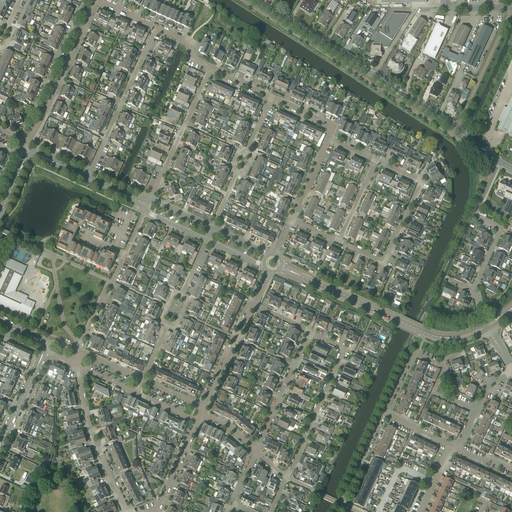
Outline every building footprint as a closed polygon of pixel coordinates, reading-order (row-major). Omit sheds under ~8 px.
[(0,5),(7,9),(9,4),(1,0),(0,2),(0,5)] [(64,12),(70,14),(71,15),(73,10),(66,7),(68,4),(60,0),(59,3),(64,6),(62,10),(64,12)] [(144,8),(149,11),(153,1),(154,0),(153,0),(145,0),(143,6),(144,7),(144,8)] [(158,15),(162,6),(163,3),(159,0),(157,3),(151,17),(153,18),(154,17),(156,14),(158,15)] [(316,4),(310,0),(304,0),(300,7),(307,12),(309,12),(311,9),(312,10),(316,4)] [(320,18),(318,21),(321,23),(320,24),(325,27),(328,23),(330,20),(331,19),(330,19),(330,18),(339,5),(337,4),(339,1),(337,0),(331,0),(332,0),(320,18)] [(34,9),(36,4),(28,1),(26,5),(34,9)] [(150,17),(151,17),(157,3),(153,1),(149,11),(151,12),(149,15),(150,17)] [(160,21),(167,8),(168,5),(163,3),(162,6),(158,15),(160,16),(159,19),(159,21),(160,21)] [(26,5),(23,10),(31,14),(34,9),(26,5)] [(165,18),(167,19),(171,10),(167,8),(160,21),(162,22),(163,22),(165,18)] [(31,14),(23,10),(21,15),(29,19),(32,20),(34,15),(31,14)] [(97,20),(102,22),(106,13),(101,10),(99,14),(96,13),(93,19),(96,21),(97,20)] [(168,25),(170,26),(176,12),(171,10),(167,19),(169,20),(168,24),(168,25)] [(370,13),(364,23),(371,28),(378,18),(377,18),(380,14),(373,10),(371,13),(370,13)] [(346,19),(346,20),(344,24),(341,22),(334,33),(343,39),(350,28),(349,27),(351,23),(352,23),(358,15),(351,11),(346,19)] [(72,15),(71,15),(70,14),(64,12),(62,16),(62,17),(69,20),(70,18),(71,19),(72,15)] [(174,22),(176,23),(181,14),(176,12),(170,26),(171,26),(172,26),(174,22)] [(110,27),(113,21),(110,19),(112,15),(106,13),(102,22),(107,25),(107,26),(110,27)] [(185,16),(181,14),(176,23),(179,24),(177,28),(177,29),(179,30),(185,16)] [(381,57),(382,53),(380,53),(381,47),(383,47),(383,48),(388,48),(409,15),(391,14),(373,43),(373,46),(371,46),(370,56),(381,57)] [(21,15),(19,20),(27,24),(29,19),(21,15)] [(57,20),(53,18),(51,17),(49,20),(52,21),(58,24),(60,21),(67,25),(69,20),(62,17),(62,16),(59,15),(57,20)] [(186,15),(185,16),(179,30),(180,31),(182,30),(183,26),(186,28),(186,27),(189,29),(194,19),(186,15)] [(114,28),(119,30),(123,20),(118,18),(116,22),(113,21),(110,27),(113,29),(114,28)] [(401,49),(410,54),(418,41),(415,39),(416,38),(418,40),(422,34),(420,33),(426,23),(419,18),(401,46),(400,46),(399,46),(399,47),(398,47),(398,48),(399,48),(399,49),(400,49),(401,49)] [(21,31),(27,33),(28,30),(25,29),(27,24),(19,20),(16,25),(21,27),(19,30),(21,31)] [(57,27),(58,24),(52,21),(49,20),(48,23),(54,26),(52,31),(55,32),(62,35),(63,36),(65,32),(64,31),(64,30),(57,27)] [(124,34),(127,35),(130,29),(127,27),(129,23),(123,20),(119,30),(124,32),(124,34)] [(423,54),(428,56),(435,59),(448,31),(441,28),(438,24),(437,26),(436,25),(423,54)] [(131,35),(136,38),(140,28),(135,26),(133,30),(130,29),(127,35),(130,36),(131,35)] [(452,44),(462,48),(470,30),(461,26),(452,44)] [(492,30),(483,26),(465,64),(474,68),(492,30)] [(141,40),(141,41),(144,43),(147,36),(144,35),(146,31),(140,28),(136,38),(141,40)] [(17,32),(14,37),(22,41),(25,36),(27,37),(28,34),(27,33),(21,31),(19,30),(18,29),(17,32)] [(62,35),(55,32),(52,31),(50,36),(61,41),(62,37),(61,37),(62,35)] [(90,33),(87,38),(97,43),(100,38),(101,38),(102,35),(96,32),(94,35),(90,33)] [(50,42),(58,46),(59,45),(59,44),(61,41),(50,36),(48,41),(50,42)] [(356,36),(351,44),(353,45),(353,47),(355,48),(356,47),(358,48),(358,47),(360,48),(364,41),(363,40),(359,38),(357,37),(356,36)] [(19,51),(21,46),(22,47),(25,42),(22,41),(14,37),(12,42),(15,44),(13,49),(19,51)] [(88,49),(94,52),(95,52),(100,44),(97,43),(87,38),(85,44),(89,46),(88,49)] [(203,46),(202,48),(200,53),(206,56),(211,46),(207,45),(209,41),(204,38),(201,45),(203,46)] [(56,51),(58,46),(50,42),(48,41),(47,41),(45,40),(43,44),(40,43),(39,46),(46,50),(48,47),(56,51)] [(158,50),(163,53),(167,43),(162,41),(160,45),(157,44),(154,50),(157,51),(158,50)] [(131,46),(124,42),(122,45),(127,47),(125,52),(128,53),(135,56),(137,52),(130,48),(131,46)] [(171,50),(173,46),(167,43),(163,53),(168,55),(168,56),(171,58),(174,51),(171,50)] [(220,62),(224,54),(220,52),(218,48),(219,46),(215,45),(211,55),(214,56),(213,59),(220,62)] [(42,60),(42,59),(49,63),(51,58),(44,54),(46,52),(39,49),(38,51),(42,53),(39,58),(42,60)] [(82,50),(80,55),(89,60),(92,55),(93,55),(94,52),(88,49),(86,52),(82,50)] [(239,58),(239,57),(240,55),(233,52),(234,51),(230,49),(226,58),(229,59),(226,65),(234,69),(239,58)] [(14,54),(6,50),(4,55),(12,59),(14,54)] [(466,51),(463,57),(460,62),(465,64),(470,53),(466,51)] [(127,55),(125,58),(133,62),(135,58),(134,58),(135,56),(128,53),(125,52),(124,54),(127,55)] [(400,70),(402,68),(402,67),(402,66),(402,65),(401,64),(400,63),(405,57),(399,53),(395,60),(393,59),(388,66),(396,71),(397,72),(398,72),(399,71),(400,71),(400,70)] [(448,53),(446,58),(455,62),(458,57),(457,57),(448,53)] [(2,60),(10,64),(12,59),(4,55),(2,60)] [(87,65),(89,60),(80,55),(77,61),(81,63),(80,66),(87,69),(88,66),(87,65)] [(125,58),(122,57),(120,62),(123,63),(123,64),(130,67),(130,65),(132,66),(133,62),(125,58)] [(42,59),(42,60),(40,65),(48,68),(50,65),(49,64),(49,63),(42,59)] [(257,79),(263,82),(267,72),(261,69),(265,60),(262,59),(257,71),(260,73),(257,79)] [(0,64),(8,68),(10,64),(2,60),(0,63),(0,64)] [(147,61),(145,67),(154,71),(157,66),(158,66),(159,63),(153,60),(152,63),(147,61)] [(252,77),(256,67),(243,61),(239,71),(252,77)] [(114,65),(113,68),(119,71),(121,68),(128,72),(130,67),(123,64),(123,63),(120,62),(118,67),(114,65)] [(413,75),(422,80),(431,65),(426,62),(421,69),(418,67),(413,75)] [(37,70),(44,73),(45,71),(46,72),(48,68),(40,65),(37,63),(35,68),(38,70),(37,70)] [(275,77),(277,73),(280,67),(276,65),(274,70),(269,67),(267,72),(263,82),(268,84),(273,75),(275,77)] [(74,67),(72,72),(82,77),(84,71),(85,72),(87,69),(80,66),(79,69),(74,67)] [(147,74),(145,77),(152,80),(154,80),(155,77),(152,76),(154,71),(145,67),(143,72),(147,74)] [(37,70),(38,70),(35,68),(33,73),(29,71),(28,72),(27,71),(26,73),(34,77),(35,74),(42,78),(44,73),(37,70)] [(115,73),(113,78),(123,82),(125,77),(118,74),(119,71),(113,68),(111,71),(115,73)] [(186,77),(196,82),(199,77),(197,76),(197,75),(198,74),(199,72),(190,68),(186,77)] [(79,82),(82,77),(72,72),(69,78),(74,80),(72,83),(79,86),(80,82),(79,82)] [(28,84),(30,85),(37,88),(40,83),(33,80),(34,77),(26,73),(24,76),(26,77),(30,79),(28,84)] [(274,87),(280,90),(284,80),(278,77),(280,74),(277,73),(275,77),(273,81),(276,82),(274,87)] [(430,94),(437,97),(441,87),(440,87),(442,83),(445,85),(448,77),(443,75),(439,82),(438,86),(434,84),(430,94)] [(186,76),(182,85),(191,89),(191,88),(191,87),(192,86),(194,87),(196,82),(186,77),(186,76)] [(140,77),(137,83),(147,87),(150,82),(151,82),(152,80),(145,77),(144,79),(140,77)] [(113,78),(111,83),(114,84),(122,88),(123,84),(122,83),(123,82),(113,78)] [(297,88),(299,85),(299,79),(296,78),(294,82),(291,89),(294,90),(291,97),(296,99),(301,89),(297,88)] [(288,88),(291,89),(294,82),(291,81),(290,83),(284,80),(280,90),(286,92),(288,88)] [(456,104),(457,103),(461,94),(463,94),(468,82),(462,80),(458,89),(457,89),(456,92),(453,91),(446,105),(454,108),(456,104)] [(209,93),(214,95),(214,94),(219,84),(214,82),(211,89),(208,88),(205,94),(208,96),(209,93)] [(145,92),(147,87),(137,83),(135,88),(139,90),(138,93),(145,96),(146,93),(145,92)] [(111,89),(118,92),(119,91),(120,91),(122,88),(114,84),(112,87),(110,86),(109,88),(111,89)] [(219,96),(221,94),(224,86),(221,84),(220,85),(219,84),(214,94),(219,96)] [(30,85),(28,90),(36,94),(38,90),(37,90),(37,88),(30,85)] [(75,90),(76,91),(78,88),(71,85),(70,88),(66,86),(63,91),(73,95),(75,90)] [(190,91),(191,89),(182,85),(178,94),(188,98),(191,93),(188,92),(189,91),(190,91)] [(228,87),(224,86),(221,94),(219,96),(224,99),(226,96),(229,89),(228,88),(228,87)] [(111,89),(109,88),(106,92),(102,91),(101,94),(107,97),(109,94),(116,97),(118,92),(111,89)] [(308,97),(311,90),(306,88),(304,91),(301,89),(296,99),(302,102),(305,95),(308,97)] [(228,105),(230,106),(233,100),(231,98),(234,91),(229,89),(226,96),(224,99),(229,101),(228,105)] [(28,90),(27,93),(23,91),(22,94),(23,94),(26,95),(33,98),(33,97),(34,97),(36,94),(28,90)] [(314,108),(318,98),(320,94),(320,93),(318,92),(317,93),(311,90),(308,97),(308,98),(311,99),(309,105),(314,108)] [(65,98),(64,102),(70,105),(72,101),(71,101),(73,95),(63,91),(61,96),(65,98)] [(20,93),(18,98),(17,97),(16,100),(27,105),(28,102),(30,103),(33,98),(26,95),(23,94),(22,94),(20,93)] [(133,93),(130,99),(140,103),(142,98),(143,98),(145,96),(138,93),(137,95),(133,93)] [(178,94),(174,102),(183,106),(184,105),(184,104),(184,103),(186,104),(189,98),(188,98),(178,94)] [(241,103),(244,96),(239,94),(236,101),(233,100),(230,106),(233,107),(234,105),(239,107),(241,103)] [(105,101),(107,98),(100,95),(99,98),(103,100),(101,105),(103,106),(110,109),(112,104),(105,101)] [(511,95),(506,108),(503,107),(498,120),(501,121),(497,129),(511,136),(511,143),(510,149),(511,149),(511,95)] [(241,103),(246,105),(250,97),(246,96),(246,97),(244,96),(241,103)] [(318,98),(314,108),(319,110),(320,109),(323,110),(325,107),(325,106),(326,105),(329,98),(323,96),(322,99),(318,98)] [(250,97),(246,105),(245,108),(250,110),(255,101),(253,100),(253,99),(250,97)] [(329,98),(326,105),(325,106),(325,107),(328,108),(326,113),(332,116),(336,106),(330,104),(332,99),(329,98)] [(137,108),(140,103),(130,99),(128,104),(132,106),(131,109),(137,112),(138,109),(137,108)] [(259,103),(255,101),(250,110),(255,113),(253,117),(257,118),(260,112),(256,110),(259,103)] [(62,105),(58,103),(55,108),(65,112),(67,107),(69,108),(70,105),(64,102),(62,105)] [(183,108),(183,106),(174,102),(171,110),(171,111),(181,115),(180,116),(181,116),(183,111),(181,110),(182,108),(183,108)] [(204,104),(202,109),(211,113),(213,109),(218,111),(219,108),(212,104),(211,107),(204,104)] [(339,113),(343,115),(345,110),(346,107),(343,106),(342,107),(337,104),(336,106),(332,116),(337,118),(339,113)] [(110,109),(103,106),(101,111),(109,115),(111,111),(110,111),(110,109)] [(57,115),(56,119),(62,122),(64,118),(63,118),(65,112),(55,108),(53,113),(57,115)] [(198,114),(209,119),(211,113),(202,109),(201,110),(200,110),(198,114)] [(106,118),(107,119),(109,115),(101,111),(98,110),(96,115),(105,120),(106,118)] [(181,115),(171,111),(171,110),(170,110),(166,119),(162,117),(161,120),(171,125),(172,122),(175,123),(176,121),(175,121),(176,119),(178,120),(180,116),(181,115)] [(18,113),(19,114),(13,116),(17,126),(22,124),(21,119),(24,118),(22,111),(18,113)] [(273,120),(278,122),(279,120),(282,113),(277,111),(274,117),(272,116),(269,123),(272,124),(273,120)] [(10,123),(12,128),(17,126),(13,116),(12,113),(7,115),(8,117),(4,118),(7,124),(10,123)] [(123,114),(121,119),(130,123),(133,118),(134,119),(135,116),(129,113),(127,116),(123,114)] [(279,120),(285,122),(288,115),(284,113),(284,114),(282,113),(279,120)] [(198,118),(197,119),(206,124),(209,119),(198,114),(196,117),(198,118)] [(106,122),(105,121),(105,120),(96,115),(95,117),(98,119),(96,122),(104,125),(106,122)] [(291,117),(291,116),(288,115),(285,122),(283,125),(289,127),(293,118),(291,117)] [(238,126),(241,127),(248,130),(250,125),(243,122),(245,119),(237,116),(235,120),(240,122),(238,126)] [(339,131),(344,134),(348,125),(345,123),(347,120),(342,117),(338,125),(341,127),(339,131)] [(295,127),(297,120),(293,118),(289,127),(293,129),(291,133),(294,134),(297,128),(295,127)] [(121,129),(128,132),(131,134),(132,131),(128,129),(130,123),(121,119),(118,124),(123,126),(121,129)] [(204,128),(206,124),(197,119),(195,124),(202,127),(200,130),(207,134),(209,130),(204,128)] [(94,127),(91,125),(91,126),(101,130),(101,128),(103,129),(104,125),(96,122),(94,127)] [(303,122),(302,125),(300,129),(297,128),(294,134),(297,136),(299,132),(304,134),(308,125),(308,124),(303,122)] [(355,133),(356,131),(358,127),(359,125),(353,122),(352,126),(348,125),(344,134),(350,136),(352,132),(355,133)] [(159,135),(169,140),(169,139),(172,135),(169,134),(170,133),(171,132),(172,131),(170,130),(172,127),(164,124),(159,135),(159,136),(159,135)] [(91,131),(99,135),(101,130),(91,126),(90,125),(88,130),(85,128),(84,131),(90,134),(91,131)] [(309,126),(308,125),(304,134),(309,136),(313,126),(310,125),(309,126)] [(316,129),(317,128),(313,126),(309,136),(314,139),(315,136),(318,130),(316,129)] [(241,127),(239,132),(247,136),(248,132),(247,132),(248,130),(241,127)] [(355,141),(361,143),(365,135),(367,129),(366,129),(365,128),(363,127),(362,127),(361,128),(358,127),(356,131),(355,133),(358,135),(355,141)] [(41,137),(45,138),(44,140),(49,142),(48,142),(49,143),(54,132),(45,128),(42,134),(41,137)] [(116,130),(113,135),(123,139),(125,134),(126,135),(128,132),(121,129),(120,132),(116,130)] [(265,135),(271,138),(274,139),(276,134),(267,130),(265,135)] [(314,139),(319,141),(316,146),(319,148),(323,140),(320,139),(323,132),(318,130),(315,136),(314,139)] [(201,138),(203,135),(203,134),(197,131),(195,135),(191,133),(188,138),(198,143),(200,137),(201,138)] [(54,132),(49,143),(54,145),(55,143),(58,145),(62,136),(63,133),(62,136),(54,132)] [(239,132),(236,137),(243,141),(244,139),(245,140),(247,136),(239,132)] [(372,141),(375,135),(370,132),(368,136),(365,135),(361,143),(366,146),(368,142),(371,143),(372,141)] [(63,133),(62,136),(58,145),(61,146),(61,148),(66,150),(71,139),(70,139),(70,140),(63,136),(64,133),(63,133)] [(374,150),(378,152),(382,142),(379,141),(381,136),(375,134),(375,135),(372,141),(375,142),(372,149),(374,149),(374,150)] [(115,142),(114,145),(120,148),(122,145),(121,145),(123,139),(113,135),(111,140),(115,142)] [(170,140),(169,139),(169,140),(159,135),(159,136),(155,144),(164,148),(165,146),(165,145),(165,144),(167,145),(170,140)] [(263,136),(262,140),(269,143),(271,138),(265,135),(264,137),(263,136)] [(243,141),(236,137),(234,136),(231,141),(228,139),(226,142),(233,145),(234,142),(242,146),(244,141),(243,141)] [(189,148),(191,149),(195,151),(196,148),(195,148),(198,143),(188,138),(186,144),(190,145),(189,148)] [(80,140),(79,143),(71,139),(66,150),(66,151),(66,150),(71,152),(72,151),(75,152),(79,143),(81,140),(80,140)] [(75,152),(79,154),(78,155),(82,157),(82,158),(83,158),(88,147),(80,144),(81,141),(81,140),(79,143),(75,152)] [(260,146),(269,150),(271,145),(269,143),(262,140),(260,144),(261,144),(260,146)] [(387,148),(390,149),(393,142),(388,140),(386,144),(382,142),(378,152),(382,154),(382,153),(384,154),(387,148)] [(391,158),(395,160),(399,150),(396,148),(398,144),(393,142),(390,149),(392,150),(389,156),(391,157),(391,158)] [(227,150),(228,149),(229,146),(223,143),(221,147),(222,147),(220,153),(229,157),(232,152),(227,150)] [(162,151),(163,150),(164,149),(164,148),(155,144),(152,152),(151,152),(161,157),(162,157),(164,152),(162,151)] [(305,154),(311,156),(313,152),(308,149),(309,148),(302,145),(299,151),(302,152),(302,153),(305,154)] [(407,157),(410,150),(412,146),(408,145),(407,145),(406,148),(405,148),(403,152),(399,150),(395,160),(399,162),(399,161),(401,162),(404,156),(407,157)] [(272,151),(269,150),(260,146),(258,151),(267,155),(268,152),(270,153),(271,152),(272,151)] [(88,148),(88,147),(83,158),(88,161),(88,159),(92,161),(96,152),(88,148)] [(190,152),(183,149),(182,149),(180,153),(188,157),(190,159),(193,154),(197,156),(198,153),(195,151),(191,149),(190,152)] [(334,159),(337,160),(341,152),(335,150),(333,155),(330,153),(327,160),(332,162),(334,159)] [(408,166),(412,168),(417,158),(413,156),(415,152),(410,150),(407,157),(410,158),(407,164),(409,165),(408,166)] [(299,157),(302,159),(309,162),(311,158),(310,158),(311,156),(305,154),(302,153),(302,152),(299,151),(298,153),(300,154),(299,157)] [(156,162),(157,161),(159,162),(161,157),(151,152),(147,161),(153,163),(156,165),(157,163),(156,162)] [(339,166),(344,168),(347,161),(344,160),(346,155),(341,152),(337,160),(335,164),(337,164),(337,165),(337,166),(338,166),(339,166)] [(179,155),(177,159),(185,162),(188,157),(180,153),(180,154),(181,154),(180,156),(179,155)] [(216,157),(215,160),(224,165),(224,164),(221,163),(223,161),(227,162),(229,157),(220,153),(217,158),(216,157)] [(424,165),(425,163),(427,158),(424,157),(418,154),(417,158),(412,168),(416,170),(416,169),(418,170),(421,163),(424,165)] [(114,160),(106,156),(101,165),(105,167),(104,168),(109,170),(114,159),(114,160)] [(300,164),(306,167),(307,165),(308,166),(309,162),(302,159),(299,157),(297,160),(298,161),(297,163),(300,164)] [(257,163),(263,166),(266,167),(268,162),(259,158),(257,163)] [(345,169),(347,170),(348,170),(352,172),(353,171),(358,160),(352,158),(350,163),(347,161),(344,168),(345,169)] [(110,171),(110,170),(115,172),(115,171),(119,172),(123,163),(114,159),(109,170),(110,171)] [(185,162),(177,159),(176,162),(177,163),(176,164),(183,167),(185,162)] [(213,163),(220,166),(218,171),(227,175),(229,171),(223,167),(224,165),(215,160),(213,163)] [(358,160),(353,171),(358,173),(361,174),(363,169),(361,167),(363,162),(358,160)] [(428,176),(429,177),(438,171),(433,162),(426,166),(428,169),(425,171),(426,172),(425,173),(427,176),(428,176)] [(261,171),(263,166),(257,163),(256,164),(255,164),(254,167),(261,171)] [(291,166),(290,169),(296,172),(298,169),(304,172),(306,167),(300,164),(297,163),(295,168),(291,166)] [(174,169),(181,172),(180,175),(186,178),(187,175),(184,173),(186,169),(183,167),(176,164),(174,169)] [(253,171),(252,173),(261,177),(264,172),(261,171),(254,167),(252,171),(253,171)] [(137,183),(142,173),(142,172),(133,168),(129,177),(131,178),(132,178),(133,178),(132,180),(136,182),(137,183)] [(296,172),(290,169),(288,171),(288,172),(289,173),(289,174),(288,177),(290,178),(293,179),(299,182),(301,177),(295,174),(296,172)] [(318,182),(331,188),(333,184),(328,181),(330,176),(332,173),(326,170),(325,173),(323,173),(321,178),(320,178),(318,182)] [(215,176),(218,177),(226,181),(228,177),(227,177),(227,175),(218,171),(215,176)] [(435,181),(436,184),(436,185),(434,184),(433,188),(434,188),(442,192),(445,193),(446,192),(443,191),(443,189),(440,187),(441,185),(440,182),(444,179),(442,175),(441,175),(438,171),(429,177),(429,179),(430,181),(432,182),(432,183),(435,181)] [(379,180),(384,183),(388,174),(383,172),(380,177),(378,175),(375,181),(378,182),(379,180)] [(146,185),(150,177),(142,173),(137,183),(136,182),(136,183),(142,185),(143,183),(144,184),(144,185),(146,185)] [(263,178),(261,177),(252,173),(250,178),(256,181),(255,183),(261,187),(263,187),(265,185),(263,183),(263,182),(263,181),(262,181),(263,178)] [(392,188),(394,183),(391,181),(393,176),(388,174),(384,183),(383,184),(388,187),(392,188)] [(226,181),(218,177),(215,176),(213,181),(222,186),(223,184),(224,185),(226,181)] [(293,179),(290,178),(288,183),(298,188),(299,184),(298,184),(299,182),(293,179)] [(398,189),(401,190),(405,182),(400,179),(397,184),(394,183),(392,188),(396,190),(398,189)] [(166,188),(168,193),(178,189),(176,184),(178,184),(176,180),(169,183),(171,186),(166,188)] [(220,190),(222,186),(213,181),(211,180),(209,185),(204,183),(203,186),(212,190),(213,187),(220,190)] [(497,181),(494,187),(495,187),(495,189),(503,193),(502,196),(510,200),(511,195),(508,193),(511,186),(499,180),(498,181),(497,181)] [(252,186),(244,182),(243,181),(240,186),(242,186),(248,189),(250,191),(252,186)] [(339,187),(337,191),(352,198),(354,194),(354,193),(356,188),(355,187),(356,184),(351,181),(349,185),(349,184),(346,190),(339,187)] [(315,195),(320,198),(323,199),(327,190),(329,192),(331,188),(318,182),(317,186),(315,192),(316,192),(315,195)] [(401,190),(400,193),(408,197),(411,190),(408,189),(410,184),(405,182),(401,190)] [(288,183),(285,188),(294,192),(295,191),(296,191),(298,188),(288,183)] [(248,196),(250,191),(248,189),(242,186),(241,188),(240,188),(238,191),(248,196)] [(276,193),(278,194),(284,197),(286,194),(292,197),(294,192),(285,188),(283,193),(278,190),(276,193)] [(433,188),(431,190),(428,188),(426,192),(426,191),(424,194),(434,199),(438,201),(442,192),(434,188),(433,188)] [(183,198),(182,194),(181,194),(180,194),(178,189),(168,193),(170,199),(175,197),(176,200),(183,198)] [(194,208),(197,201),(198,198),(194,196),(195,192),(192,191),(189,197),(192,199),(189,206),(194,208)] [(236,195),(237,195),(237,197),(246,201),(248,196),(238,191),(236,195)] [(340,204),(339,207),(345,209),(346,206),(347,207),(350,201),(351,202),(352,198),(337,191),(335,195),(343,198),(340,204)] [(365,198),(363,202),(375,208),(377,204),(372,202),(375,196),(376,193),(371,191),(369,194),(368,193),(365,199),(365,198)] [(283,200),(284,197),(278,194),(277,197),(281,199),(278,204),(281,205),(287,207),(289,203),(283,200)] [(426,206),(428,206),(434,209),(437,204),(433,202),(434,199),(424,194),(423,197),(424,198),(422,201),(428,203),(426,206)] [(309,203),(307,207),(322,214),(324,210),(316,206),(319,201),(320,198),(315,195),(313,198),(312,198),(309,203)] [(248,202),(246,201),(237,197),(235,202),(236,203),(236,204),(245,208),(248,202)] [(503,208),(507,211),(511,203),(506,200),(503,208)] [(195,210),(199,212),(202,204),(197,201),(194,208),(195,209),(195,210)] [(208,203),(207,206),(204,213),(209,215),(212,208),(215,209),(218,203),(215,201),(213,205),(208,203)] [(373,212),(375,208),(363,202),(361,206),(362,207),(359,212),(360,213),(359,216),(365,218),(366,215),(369,216),(371,211),(373,212)] [(384,207),(382,211),(397,218),(399,214),(398,214),(401,208),(400,208),(401,205),(395,202),(394,205),(391,211),(384,207)] [(204,213),(207,206),(202,204),(199,212),(202,213),(203,212),(204,213)] [(281,205),(278,210),(286,213),(288,210),(286,209),(287,207),(281,205)] [(433,212),(434,209),(428,206),(426,206),(425,205),(423,208),(420,206),(417,212),(426,216),(427,213),(429,214),(431,211),(433,212)] [(234,219),(235,217),(236,214),(231,212),(232,210),(232,209),(232,208),(230,207),(226,215),(229,217),(226,223),(231,225),(234,219)] [(321,217),(322,214),(307,207),(305,211),(306,211),(303,217),(304,217),(303,220),(311,224),(312,221),(310,220),(313,214),(320,218),(321,217)] [(328,212),(326,216),(341,223),(343,219),(342,218),(345,213),(343,212),(345,209),(339,207),(338,210),(337,210),(335,215),(328,212)] [(76,208),(57,248),(108,272),(116,255),(116,254),(108,250),(105,255),(104,255),(105,252),(100,250),(97,256),(70,243),(78,227),(84,230),(87,224),(97,229),(93,237),(102,241),(110,224),(111,224),(113,219),(105,215),(102,220),(76,208)] [(385,224),(384,227),(390,230),(391,227),(392,227),(395,222),(397,218),(382,211),(380,215),(388,219),(385,224)] [(415,218),(418,219),(417,222),(426,226),(426,227),(428,223),(426,222),(427,219),(425,218),(426,216),(417,212),(415,218)] [(249,225),(252,227),(255,219),(257,215),(254,214),(252,218),(250,223),(245,221),(245,222),(244,223),(244,224),(241,230),(246,232),(249,225)] [(282,218),(276,215),(274,214),(271,219),(280,223),(282,218)] [(324,220),(331,223),(329,229),(327,232),(333,234),(335,231),(336,232),(338,226),(339,227),(341,223),(326,216),(324,218),(324,220)] [(353,223),(351,228),(364,233),(366,229),(361,227),(363,221),(365,218),(359,216),(358,219),(356,218),(354,224),(353,223)] [(236,229),(239,221),(240,219),(239,219),(239,218),(238,218),(238,217),(237,218),(236,218),(235,217),(234,219),(231,225),(232,226),(232,227),(236,229)] [(240,219),(239,221),(236,229),(239,230),(240,229),(241,230),(244,224),(244,223),(245,222),(240,219)] [(255,219),(252,227),(254,228),(251,235),(256,237),(259,231),(260,228),(261,228),(262,226),(257,223),(258,221),(255,219)] [(145,229),(154,233),(156,227),(158,228),(160,225),(153,222),(152,224),(151,225),(148,223),(147,226),(146,226),(145,228),(145,229)] [(424,232),(427,231),(430,232),(432,229),(426,227),(426,226),(425,229),(412,223),(411,225),(410,225),(409,228),(410,228),(409,229),(418,233),(422,235),(424,232)] [(372,232),(371,236),(386,243),(387,239),(389,233),(388,233),(390,230),(384,227),(382,230),(380,236),(372,232)] [(491,237),(488,236),(485,235),(487,232),(477,227),(475,230),(481,233),(479,239),(488,243),(491,237)] [(261,240),(264,233),(266,230),(261,228),(260,228),(259,231),(256,237),(258,238),(257,239),(261,240)] [(362,237),(364,233),(351,228),(349,231),(350,232),(347,237),(349,238),(347,241),(353,243),(355,240),(357,235),(362,237)] [(151,239),(154,233),(145,229),(145,230),(144,230),(143,232),(143,233),(142,235),(151,239)] [(420,241),(418,240),(419,238),(420,238),(421,238),(422,235),(418,233),(409,229),(409,230),(408,229),(407,233),(407,235),(413,238),(412,241),(419,244),(421,245),(422,242),(420,241)] [(280,232),(277,231),(276,235),(271,233),(270,235),(267,242),(272,244),(274,238),(277,239),(280,232)] [(270,235),(271,233),(269,232),(268,234),(264,233),(261,240),(265,242),(265,241),(267,242),(270,235)] [(297,233),(296,237),(295,238),(292,236),(289,243),(294,245),(296,242),(299,244),(303,235),(297,233)] [(166,244),(171,246),(175,237),(174,236),(174,235),(172,234),(171,235),(169,234),(167,240),(164,239),(161,246),(164,247),(166,244)] [(301,248),(305,250),(308,244),(306,243),(308,237),(303,235),(299,244),(302,245),(301,248)] [(511,244),(511,239),(504,235),(501,242),(511,246),(511,244)] [(374,249),(372,252),(378,255),(379,252),(381,252),(383,247),(384,247),(386,243),(371,236),(369,240),(376,244),(374,249)] [(174,252),(177,253),(180,247),(178,245),(180,239),(179,239),(179,238),(177,237),(176,237),(175,237),(171,246),(176,248),(174,252)] [(141,239),(138,245),(146,248),(149,242),(141,239)] [(469,245),(471,246),(478,249),(479,249),(480,246),(485,249),(488,243),(479,239),(476,244),(470,242),(469,245)] [(312,250),(315,251),(319,243),(317,242),(317,241),(316,240),(315,241),(314,240),(311,245),(308,244),(305,250),(310,252),(312,250)] [(418,247),(419,244),(412,241),(411,244),(404,240),(401,246),(411,251),(412,247),(416,249),(417,246),(418,247)] [(182,251),(187,253),(191,244),(190,244),(190,243),(188,242),(187,242),(186,242),(183,248),(180,247),(177,253),(180,255),(182,251)] [(508,253),(511,246),(501,242),(498,248),(508,253)] [(317,256),(319,257),(318,259),(320,260),(325,251),(322,250),(324,245),(323,244),(321,243),(320,243),(319,243),(315,251),(314,254),(313,255),(316,256),(317,256)] [(192,245),(191,244),(187,253),(192,256),(189,264),(192,265),(197,254),(194,253),(197,247),(196,246),(195,245),(193,244),(192,245)] [(135,250),(136,250),(143,254),(146,248),(138,245),(135,250)] [(404,258),(406,259),(411,261),(413,259),(412,258),(413,256),(409,254),(411,251),(401,246),(399,252),(405,255),(404,258)] [(478,249),(471,246),(469,251),(473,253),(471,256),(480,260),(483,254),(477,251),(478,249)] [(326,256),(331,259),(335,250),(330,248),(327,253),(325,251),(320,260),(323,262),(326,256)] [(143,254),(136,250),(135,250),(133,255),(141,259),(143,254)] [(330,262),(334,264),(332,268),(336,270),(341,259),(338,257),(340,252),(335,250),(331,259),(330,262)] [(506,257),(496,253),(493,259),(503,264),(506,265),(508,259),(506,258),(506,257)] [(208,263),(213,265),(217,256),(216,256),(216,255),(214,254),(213,254),(212,254),(209,260),(206,259),(203,265),(206,267),(208,263)] [(133,255),(131,261),(138,264),(141,259),(133,255)] [(345,267),(344,269),(349,272),(352,265),(349,264),(352,258),(346,255),(341,265),(345,267)] [(220,265),(223,259),(222,258),(221,257),(219,256),(218,257),(217,256),(213,265),(218,268),(217,271),(220,273),(223,266),(220,265)] [(471,263),(477,266),(480,260),(471,256),(470,259),(464,256),(461,262),(462,262),(469,265),(470,266),(471,263)] [(2,268),(0,272),(0,305),(17,313),(18,311),(29,316),(31,311),(32,309),(32,308),(33,308),(35,303),(27,299),(28,297),(17,292),(17,293),(15,292),(23,274),(24,275),(27,267),(7,257),(3,265),(4,265),(3,268),(2,268)] [(407,265),(409,267),(412,262),(411,261),(406,259),(405,262),(400,259),(396,267),(404,271),(407,265)] [(493,259),(490,265),(500,270),(503,264),(493,259)] [(128,266),(136,270),(138,271),(138,270),(141,266),(138,264),(131,261),(128,266)] [(224,271),(229,273),(234,264),(233,263),(232,262),(231,261),(229,262),(228,261),(226,267),(223,266),(220,273),(223,274),(224,271)] [(358,261),(355,267),(352,265),(349,272),(354,274),(355,271),(359,273),(364,263),(358,261)] [(464,270),(463,273),(471,277),(474,271),(468,268),(469,265),(462,262),(460,265),(461,266),(460,268),(464,270)] [(234,264),(229,273),(235,275),(233,279),(236,280),(239,274),(236,272),(239,266),(238,266),(238,265),(236,264),(234,264)] [(175,265),(173,270),(184,275),(185,273),(182,272),(183,269),(175,265)] [(368,277),(367,280),(367,281),(368,282),(366,286),(370,288),(375,276),(372,274),(375,268),(369,266),(364,276),(368,277)] [(168,274),(170,275),(179,279),(180,277),(183,278),(184,275),(173,270),(170,269),(168,274)] [(241,278),(246,280),(250,271),(249,271),(249,270),(247,269),(246,269),(245,269),(242,275),(239,274),(236,280),(239,282),(241,278)] [(125,274),(123,276),(132,280),(135,274),(126,270),(126,271),(125,271),(124,273),(125,274)] [(493,273),(488,270),(485,276),(494,280),(495,277),(500,279),(502,274),(501,273),(494,270),(493,273)] [(251,272),(250,271),(246,280),(251,283),(249,286),(253,288),(256,281),(253,280),(255,274),(254,273),(254,272),(252,271),(251,272)] [(378,277),(375,276),(370,288),(373,289),(375,285),(377,286),(378,282),(382,284),(387,274),(381,271),(378,277)] [(454,276),(453,279),(461,283),(462,280),(469,283),(471,277),(463,273),(461,276),(457,275),(456,277),(454,276)] [(168,280),(171,281),(179,285),(180,283),(178,281),(179,279),(170,275),(168,280)] [(132,280),(123,276),(123,277),(122,277),(122,278),(122,280),(121,282),(130,286),(132,280)] [(210,281),(208,280),(199,276),(198,279),(196,278),(194,280),(205,285),(207,286),(210,281)] [(494,280),(485,276),(482,282),(489,285),(486,290),(493,293),(496,288),(493,287),(494,285),(492,284),(494,280)] [(402,279),(398,277),(397,279),(395,278),(393,284),(399,287),(401,281),(402,279)] [(178,288),(179,285),(171,281),(168,280),(166,285),(167,286),(174,289),(175,286),(178,288)] [(203,290),(205,285),(194,280),(193,283),(196,284),(195,286),(203,290)] [(401,281),(399,287),(406,290),(408,286),(406,285),(407,283),(401,281)] [(167,286),(166,285),(158,282),(157,285),(158,286),(156,290),(167,295),(169,290),(165,289),(167,286)] [(395,294),(396,292),(399,287),(393,284),(390,290),(391,290),(391,292),(395,294)] [(191,288),(190,290),(201,295),(203,290),(195,286),(194,289),(191,288)] [(446,286),(442,293),(452,297),(456,289),(450,287),(450,288),(446,286)] [(406,290),(399,287),(396,292),(398,293),(397,295),(400,296),(401,295),(402,295),(402,294),(404,294),(406,290)] [(115,294),(115,295),(124,299),(127,300),(129,295),(129,294),(127,293),(118,289),(117,291),(116,291),(115,293),(115,294)] [(154,296),(153,299),(161,303),(162,300),(164,301),(167,295),(156,290),(153,296),(154,296)] [(189,293),(191,294),(190,296),(196,299),(199,300),(201,295),(190,290),(189,293)] [(268,304),(273,307),(277,298),(278,295),(274,294),(274,293),(271,291),(267,300),(269,301),(268,304)] [(463,305),(467,307),(470,300),(466,298),(467,295),(461,292),(456,302),(463,305)] [(234,296),(232,301),(240,305),(244,297),(238,294),(237,297),(234,296)] [(121,304),(124,299),(115,295),(114,295),(113,297),(113,298),(112,300),(121,304)] [(282,307),(285,301),(286,299),(278,295),(277,298),(273,307),(278,309),(280,306),(282,307)] [(193,301),(190,306),(199,310),(201,305),(202,306),(204,303),(199,300),(196,299),(195,302),(193,301)] [(289,314),(292,306),(294,303),(286,299),(285,301),(282,307),(285,308),(283,312),(289,314)] [(232,301),(230,306),(238,310),(240,305),(232,301)] [(151,305),(149,310),(158,314),(160,309),(158,308),(160,305),(152,302),(150,305),(151,305)] [(294,303),(292,306),(289,314),(294,316),(295,313),(298,314),(301,308),(298,307),(299,305),(294,303)] [(110,305),(108,311),(118,316),(119,316),(121,311),(125,312),(126,310),(121,307),(120,310),(110,305)] [(301,308),(298,314),(301,315),(299,319),(304,321),(308,313),(309,311),(310,309),(302,305),(301,308)] [(190,312),(189,315),(196,319),(198,316),(199,317),(202,312),(199,310),(190,306),(188,311),(190,312)] [(236,315),(238,310),(230,306),(227,311),(236,315)] [(310,309),(308,313),(304,321),(310,324),(311,320),(314,321),(318,313),(310,309)] [(156,319),(158,314),(149,310),(147,315),(146,315),(144,318),(148,320),(151,321),(152,318),(156,319)] [(116,321),(118,316),(108,311),(105,316),(116,321)] [(227,311),(225,316),(234,320),(236,315),(227,311)] [(268,324),(272,317),(263,313),(262,315),(259,314),(256,319),(265,323),(268,324)] [(220,319),(221,320),(231,324),(234,320),(225,316),(220,314),(219,316),(221,317),(220,319)] [(315,326),(320,328),(324,320),(325,317),(319,314),(317,317),(319,317),(315,326)] [(105,316),(103,322),(110,325),(112,322),(115,323),(116,321),(105,316)] [(184,320),(182,325),(190,329),(193,324),(194,325),(195,322),(189,319),(187,322),(184,320)] [(262,328),(265,323),(256,319),(254,324),(258,326),(256,328),(262,331),(263,328),(262,328)] [(151,321),(148,320),(147,322),(149,322),(147,325),(158,331),(159,328),(157,327),(158,324),(151,321)] [(228,333),(231,324),(221,320),(218,326),(220,327),(220,326),(223,327),(222,330),(228,333)] [(329,322),(324,320),(320,328),(325,330),(327,327),(329,328),(332,322),(329,321),(329,322)] [(335,335),(339,327),(341,323),(333,320),(332,322),(329,328),(332,329),(330,333),(335,335)] [(113,327),(110,325),(103,322),(100,327),(111,332),(113,327)] [(344,335),(347,329),(348,327),(341,323),(339,327),(335,335),(340,337),(342,334),(344,335)] [(145,330),(153,334),(155,332),(157,333),(158,331),(147,325),(145,324),(142,329),(145,330)] [(183,332),(181,335),(186,337),(188,338),(189,335),(190,336),(193,330),(190,329),(182,325),(179,330),(183,332)] [(297,329),(292,326),(290,329),(291,329),(289,334),(297,338),(300,333),(296,331),(297,329)] [(112,333),(111,332),(100,327),(97,333),(105,336),(107,337),(109,338),(110,338),(112,333)] [(355,330),(348,327),(347,329),(344,335),(347,336),(345,340),(350,342),(354,334),(355,330)] [(252,329),(249,334),(258,338),(260,333),(261,333),(262,331),(256,328),(255,331),(252,329)] [(145,330),(143,335),(154,340),(155,338),(152,337),(153,334),(145,330)] [(355,330),(354,334),(350,342),(355,344),(357,341),(359,342),(363,334),(355,330)] [(212,334),(216,336),(214,340),(222,344),(226,336),(214,331),(212,334)] [(169,335),(180,340),(183,342),(186,337),(181,335),(174,332),(173,334),(170,333),(169,335)] [(154,340),(143,335),(140,334),(137,339),(149,344),(150,342),(153,343),(154,340)] [(258,338),(249,334),(247,339),(251,341),(249,343),(258,347),(260,344),(259,343),(260,339),(258,338)] [(295,343),(297,338),(289,334),(287,339),(286,338),(285,341),(290,344),(291,341),(295,343)] [(178,345),(180,340),(169,335),(168,338),(170,339),(169,342),(178,345)] [(368,337),(366,342),(372,345),(374,339),(375,337),(371,335),(370,337),(368,337)] [(93,343),(101,347),(105,349),(108,344),(105,342),(104,342),(95,338),(94,340),(93,340),(92,342),(93,343)] [(380,342),(374,339),(372,345),(379,349),(381,344),(379,343),(380,342)] [(214,340),(212,345),(220,349),(222,344),(214,340)] [(1,347),(0,349),(0,353),(6,357),(8,353),(12,344),(7,341),(4,349),(1,347)] [(282,349),(290,353),(293,348),(289,346),(290,344),(285,341),(284,341),(280,348),(282,349)] [(166,343),(165,345),(175,350),(178,345),(169,342),(168,344),(166,343)] [(317,349),(315,352),(325,357),(328,351),(325,350),(327,347),(317,342),(315,345),(314,348),(317,349)] [(366,342),(363,348),(364,349),(364,351),(368,353),(369,351),(372,345),(366,342)] [(101,347),(93,343),(92,344),(91,344),(90,346),(91,347),(90,349),(99,353),(101,347)] [(8,353),(13,355),(17,347),(12,345),(12,344),(8,353)] [(211,347),(209,350),(218,354),(220,349),(212,345),(209,344),(208,346),(210,347),(211,347)] [(173,355),(175,350),(165,345),(163,348),(166,349),(165,352),(173,355)] [(379,349),(372,345),(369,351),(375,354),(375,352),(377,353),(379,349)] [(244,347),(241,352),(250,356),(252,351),(253,351),(254,349),(248,346),(247,349),(244,347)] [(13,355),(18,357),(22,349),(17,347),(13,355)] [(118,362),(122,353),(124,350),(116,347),(113,353),(113,352),(111,358),(118,362)] [(22,349),(18,357),(23,360),(27,351),(22,349)] [(218,354),(209,350),(207,349),(205,352),(204,353),(203,354),(207,355),(215,359),(218,354)] [(288,358),(290,353),(282,349),(280,354),(279,353),(278,356),(283,359),(285,356),(288,358)] [(475,354),(477,359),(485,356),(485,353),(486,353),(485,350),(475,354)] [(32,354),(27,351),(23,360),(22,361),(27,364),(28,362),(29,362),(31,358),(30,358),(32,354)] [(247,361),(250,356),(241,352),(239,357),(242,359),(241,361),(247,364),(248,361),(247,361)] [(323,362),(325,357),(315,352),(314,355),(311,354),(310,356),(309,360),(319,364),(320,361),(323,362)] [(127,356),(122,353),(118,362),(123,364),(127,356)] [(355,355),(356,354),(355,354),(351,363),(356,365),(355,368),(360,371),(363,372),(365,367),(360,365),(363,359),(355,355)] [(207,355),(205,360),(213,364),(215,359),(207,355)] [(123,364),(128,366),(132,358),(127,356),(123,364)] [(128,366),(133,369),(137,360),(132,358),(128,366)] [(281,364),(282,362),(275,358),(272,366),(274,367),(282,371),(285,366),(281,364)] [(466,366),(463,358),(460,360),(460,359),(458,360),(457,359),(455,360),(459,369),(461,368),(462,371),(467,369),(466,366)] [(213,364),(205,360),(203,359),(200,364),(202,365),(201,368),(209,372),(213,364)] [(145,364),(137,360),(133,369),(141,372),(145,364)] [(450,363),(451,363),(448,364),(451,372),(453,371),(459,369),(455,360),(452,361),(453,362),(450,363)] [(237,362),(234,367),(243,371),(246,372),(248,367),(249,368),(250,365),(247,364),(241,361),(240,364),(237,362)] [(428,364),(420,361),(417,367),(427,372),(428,369),(426,368),(428,364)] [(497,362),(492,364),(496,373),(498,372),(497,371),(500,370),(503,369),(501,363),(502,363),(501,361),(497,362)] [(55,363),(53,368),(50,367),(46,375),(52,377),(52,376),(56,377),(57,375),(61,366),(55,363)] [(318,370),(306,364),(303,370),(315,375),(317,370),(326,375),(328,371),(320,367),(318,370)] [(360,371),(355,368),(347,364),(343,373),(354,378),(355,374),(357,375),(358,374),(359,372),(360,371)] [(487,366),(484,367),(487,374),(490,373),(490,374),(493,373),(493,374),(496,373),(492,364),(487,365),(487,366)] [(67,375),(64,374),(66,369),(61,366),(57,375),(62,377),(61,380),(64,382),(66,378),(67,375)] [(235,374),(234,376),(240,379),(241,376),(240,376),(243,371),(234,367),(232,372),(235,374)] [(282,371),(274,367),(272,372),(271,371),(269,374),(275,377),(276,374),(280,376),(282,371)] [(417,367),(415,372),(422,376),(425,377),(427,372),(417,367)] [(17,379),(19,374),(12,370),(8,368),(5,373),(17,379)] [(485,375),(479,368),(475,372),(482,379),(483,378),(483,377),(485,375)] [(155,379),(160,381),(164,373),(156,369),(154,375),(157,376),(155,379)] [(415,372),(412,377),(420,380),(422,376),(415,372)] [(472,376),(469,378),(474,384),(477,382),(479,380),(480,381),(482,379),(475,372),(471,375),(472,376)] [(7,380),(15,383),(17,379),(5,373),(3,378),(7,380)] [(160,381),(165,383),(169,375),(164,373),(160,381)] [(269,377),(267,382),(275,386),(278,381),(274,379),(275,377),(269,374),(268,377),(269,377)] [(165,383),(170,386),(174,377),(169,375),(165,383)] [(306,384),(308,379),(309,379),(301,375),(298,380),(299,381),(298,384),(306,387),(307,384),(306,384)] [(352,384),(353,384),(354,381),(342,375),(338,384),(347,388),(350,383),(352,384)] [(179,379),(175,388),(180,390),(184,382),(185,379),(180,376),(179,379)] [(230,377),(227,382),(236,386),(238,381),(239,382),(240,379),(234,376),(233,379),(230,377)] [(170,386),(175,388),(179,379),(174,377),(170,386)] [(420,380),(412,377),(410,382),(418,385),(420,386),(422,381),(420,380)] [(66,389),(70,379),(66,378),(64,382),(62,387),(66,389)] [(5,385),(13,388),(15,383),(7,380),(5,385)] [(185,392),(190,395),(194,386),(195,383),(190,381),(189,384),(185,392)] [(180,390),(185,392),(189,384),(184,382),(180,390)] [(229,389),(227,391),(233,394),(234,392),(236,392),(238,387),(236,386),(227,382),(225,387),(229,389)] [(264,387),(262,389),(268,392),(269,389),(273,391),(275,386),(267,382),(265,387),(264,387)] [(420,386),(418,385),(410,382),(408,387),(418,391),(420,392),(421,391),(420,390),(419,389),(420,386)] [(11,393),(13,388),(5,385),(4,385),(2,384),(0,387),(0,388),(2,390),(11,394),(11,393)] [(96,392),(93,398),(94,397),(99,399),(102,395),(109,398),(108,391),(102,388),(103,385),(100,384),(99,385),(98,386),(94,384),(95,392),(96,392)] [(302,399),(304,400),(308,402),(309,398),(301,395),(304,390),(305,390),(306,387),(298,384),(297,386),(296,386),(293,392),(303,396),(302,399)] [(477,388),(469,384),(467,389),(476,393),(477,391),(476,390),(477,388)] [(47,394),(50,389),(41,386),(40,385),(38,390),(39,391),(47,394)] [(202,390),(194,386),(190,395),(195,397),(196,394),(199,396),(202,390)] [(343,399),(347,391),(337,386),(333,395),(343,399)] [(408,387),(406,392),(416,396),(417,396),(418,394),(417,393),(418,391),(408,387)] [(258,396),(260,397),(268,401),(271,396),(267,394),(268,392),(262,389),(261,392),(260,391),(258,396)] [(476,393),(467,389),(464,394),(473,397),(474,395),(475,395),(476,393)] [(11,394),(2,390),(1,392),(0,391),(0,398),(2,395),(9,399),(11,394)] [(37,396),(45,399),(47,394),(39,391),(37,396)] [(114,400),(112,401),(113,405),(119,404),(119,403),(122,396),(122,395),(115,392),(113,395),(116,397),(114,400)] [(406,392),(403,396),(411,400),(414,401),(416,396),(406,392)] [(64,402),(75,400),(74,393),(63,395),(64,402)] [(43,404),(45,399),(37,396),(35,400),(34,400),(43,404)] [(302,405),(304,400),(302,399),(295,396),(294,398),(291,397),(290,398),(289,398),(288,401),(288,402),(288,403),(297,407),(298,403),(302,405)] [(411,400),(403,396),(401,401),(409,405),(411,400)] [(128,397),(127,400),(124,406),(123,407),(129,409),(133,399),(128,397)] [(266,406),(268,401),(260,397),(258,402),(257,402),(255,404),(261,407),(262,405),(266,406)] [(133,399),(129,409),(128,411),(133,413),(138,402),(133,399)] [(39,408),(37,411),(43,414),(44,411),(43,410),(45,405),(43,404),(34,400),(31,405),(39,408)] [(64,412),(69,411),(71,410),(71,407),(77,406),(75,400),(64,402),(66,407),(63,408),(64,412)] [(331,405),(328,404),(327,408),(340,414),(344,405),(333,400),(331,405)] [(399,406),(409,411),(410,410),(409,409),(408,408),(409,405),(401,401),(399,406)] [(498,405),(490,401),(488,406),(496,409),(498,405)] [(138,415),(139,412),(143,404),(138,402),(133,413),(138,415)] [(211,411),(219,415),(222,406),(223,405),(222,404),(220,403),(218,403),(218,404),(215,403),(211,411)] [(99,419),(109,416),(108,413),(110,412),(112,409),(120,407),(119,404),(113,405),(108,406),(109,409),(107,409),(97,412),(99,419)] [(148,406),(143,404),(139,412),(144,414),(148,406)] [(148,419),(149,417),(153,408),(148,406),(144,414),(143,417),(148,419)] [(219,415),(224,417),(227,409),(222,406),(219,415)] [(409,411),(399,406),(397,411),(402,414),(401,415),(407,417),(409,411)] [(496,409),(488,406),(486,411),(494,414),(496,409)] [(158,411),(153,408),(149,417),(154,419),(158,411)] [(234,408),(232,411),(229,419),(233,422),(238,410),(234,408)] [(296,414),(300,416),(302,412),(295,409),(294,411),(287,408),(284,414),(293,419),(296,414)] [(336,423),(340,414),(327,408),(325,412),(328,413),(325,418),(336,423)] [(224,417),(229,419),(232,411),(227,409),(224,417)] [(430,411),(425,409),(420,418),(423,419),(422,420),(428,423),(431,415),(428,414),(430,411)] [(68,421),(69,421),(79,418),(77,412),(74,413),(73,410),(71,410),(69,411),(64,412),(62,412),(63,417),(66,417),(68,421)] [(242,413),(238,410),(233,422),(237,425),(244,418),(240,415),(242,413)] [(29,411),(26,416),(35,420),(39,422),(41,417),(42,417),(43,414),(37,411),(36,414),(29,411)] [(497,416),(494,415),(494,414),(486,411),(484,416),(492,419),(494,420),(495,417),(496,417),(497,416)] [(163,423),(164,423),(167,415),(162,413),(159,421),(163,423)] [(164,423),(162,426),(167,428),(172,417),(167,415),(164,423)] [(436,417),(431,415),(428,423),(432,425),(436,417)] [(27,416),(25,421),(33,425),(35,420),(26,416),(27,416)] [(101,426),(111,423),(111,421),(109,416),(99,419),(101,426)] [(492,419),(484,416),(481,421),(489,424),(492,419)] [(177,420),(172,417),(167,428),(169,430),(172,430),(177,420)] [(436,417),(432,425),(437,427),(441,419),(436,417)] [(73,430),(74,429),(76,429),(77,429),(76,425),(80,424),(79,418),(69,421),(70,423),(68,424),(69,427),(66,428),(67,431),(67,432),(73,430)] [(237,425),(242,429),(248,422),(244,418),(237,425)] [(288,426),(293,428),(296,422),(289,419),(288,422),(281,418),(278,425),(287,429),(288,426)] [(446,422),(441,419),(437,427),(442,430),(446,422)] [(173,431),(177,433),(182,422),(177,420),(172,430),(173,431)] [(446,422),(442,430),(447,432),(452,421),(449,420),(448,421),(447,420),(446,422)] [(36,426),(33,425),(25,421),(23,426),(34,431),(36,426)] [(447,432),(452,434),(457,424),(452,421),(447,432)] [(458,421),(457,424),(452,434),(457,436),(461,429),(462,425),(459,424),(460,422),(458,421)] [(489,424),(481,421),(479,425),(487,429),(490,430),(492,425),(489,424)] [(182,422),(177,433),(183,436),(185,432),(184,431),(187,424),(182,422)] [(242,429),(246,432),(252,425),(248,422),(242,429)] [(318,426),(317,430),(330,436),(334,427),(323,422),(321,427),(318,426)] [(105,434),(106,437),(115,434),(114,431),(116,430),(115,427),(117,426),(116,424),(113,425),(109,426),(110,429),(102,431),(103,435),(105,434)] [(200,431),(199,431),(198,434),(200,435),(201,435),(201,434),(204,435),(208,427),(203,425),(200,431)] [(256,429),(252,425),(246,432),(252,438),(256,433),(258,431),(256,429)] [(487,429),(479,425),(477,430),(487,435),(488,433),(486,432),(487,429)] [(32,436),(34,431),(23,426),(20,431),(25,433),(24,435),(31,438),(32,436)] [(388,426),(385,431),(393,434),(396,430),(388,426)] [(204,435),(203,438),(208,440),(209,437),(213,429),(208,427),(204,435)] [(77,432),(76,429),(74,429),(73,430),(67,432),(68,436),(71,435),(71,437),(73,437),(74,440),(84,437),(82,431),(77,432)] [(218,431),(213,429),(209,437),(214,440),(218,431)] [(315,440),(326,444),(330,436),(317,430),(315,433),(318,435),(315,440)] [(487,435),(477,430),(475,435),(483,439),(484,436),(486,437),(487,435)] [(219,446),(221,444),(227,438),(222,436),(223,434),(218,431),(214,440),(218,441),(218,445),(219,446)] [(383,436),(391,439),(393,434),(385,431),(383,436)] [(122,442),(121,441),(122,440),(121,437),(117,437),(116,437),(115,434),(106,437),(107,440),(105,440),(106,444),(114,441),(115,444),(122,442)] [(483,439),(475,435),(473,440),(480,444),(483,439)] [(381,441),(389,444),(391,446),(393,441),(391,440),(391,439),(383,436),(381,441)] [(413,447),(416,439),(411,437),(410,436),(405,446),(407,447),(412,449),(413,447)] [(18,437),(15,442),(25,447),(26,444),(28,445),(28,443),(31,445),(33,440),(25,437),(24,440),(18,437)] [(83,448),(82,444),(86,443),(84,437),(74,440),(75,443),(70,445),(72,451),(80,449),(83,448)] [(221,444),(225,447),(231,441),(227,437),(227,438),(221,444)] [(270,452),(274,443),(271,441),(272,439),(267,437),(264,443),(266,444),(264,449),(265,449),(270,452)] [(421,441),(416,439),(413,447),(412,449),(412,450),(417,452),(421,441)] [(480,444),(473,440),(470,446),(478,449),(480,450),(482,445),(480,444)] [(225,447),(224,449),(228,453),(230,451),(236,444),(231,441),(225,447)] [(389,444),(381,441),(379,446),(386,449),(389,450),(391,446),(389,444)] [(426,444),(421,441),(417,452),(418,452),(419,452),(420,450),(423,451),(426,444)] [(23,450),(25,447),(15,442),(13,448),(19,451),(17,454),(25,457),(27,453),(24,452),(25,450),(23,450)] [(278,450),(281,451),(282,449),(284,445),(278,442),(277,444),(274,443),(270,452),(274,454),(276,455),(278,450)] [(108,448),(110,453),(119,449),(117,444),(108,448)] [(240,448),(236,444),(230,451),(234,454),(240,448)] [(306,452),(314,456),(317,450),(322,453),(324,448),(316,444),(315,446),(310,444),(310,445),(306,452)] [(426,457),(431,446),(426,444),(423,451),(421,454),(426,457)] [(165,445),(163,450),(171,454),(174,449),(170,447),(168,446),(165,445)] [(379,446),(376,450),(386,455),(387,453),(385,452),(386,449),(379,446)] [(438,449),(431,446),(426,457),(428,457),(430,455),(434,457),(438,449)] [(503,448),(498,446),(495,454),(500,456),(504,447),(503,446),(503,448)] [(500,456),(505,458),(510,448),(505,446),(504,447),(500,456)] [(73,451),(77,460),(91,455),(90,453),(89,449),(87,450),(86,447),(83,448),(73,451)] [(244,451),(240,448),(234,454),(234,455),(232,456),(236,459),(236,460),(238,458),(244,451)] [(110,453),(112,458),(122,454),(119,449),(110,453)] [(163,450),(161,449),(160,450),(158,449),(157,453),(168,459),(171,454),(163,450)] [(287,465),(291,456),(292,453),(288,451),(286,451),(282,449),(281,451),(279,456),(282,457),(279,462),(287,465)] [(376,450),(374,456),(382,459),(383,456),(385,457),(386,455),(376,450)] [(248,455),(244,451),(238,458),(242,462),(244,460),(248,455)] [(166,464),(168,459),(157,453),(155,458),(158,460),(166,464)] [(112,458),(115,463),(124,459),(122,454),(112,458)] [(203,457),(202,456),(201,457),(194,454),(193,457),(192,456),(190,460),(191,461),(191,462),(199,466),(203,458),(203,457)] [(80,470),(81,470),(83,469),(83,468),(90,466),(89,463),(93,461),(91,455),(77,460),(80,470)] [(8,468),(15,471),(20,460),(13,457),(11,461),(10,460),(9,464),(10,464),(8,468)] [(455,470),(456,468),(460,460),(455,458),(451,466),(450,468),(455,470)] [(115,463),(117,468),(126,464),(124,459),(115,463)] [(374,459),(372,464),(382,469),(384,464),(384,463),(374,459)] [(158,460),(156,465),(164,468),(166,464),(158,460)] [(461,470),(465,462),(460,460),(456,468),(459,469),(458,472),(460,473),(461,470)] [(188,467),(187,470),(193,473),(195,474),(199,466),(191,462),(190,463),(189,463),(187,467),(188,467)] [(312,464),(307,462),(306,464),(305,463),(304,466),(302,469),(308,471),(312,464)] [(470,465),(465,462),(461,470),(466,472),(470,465)] [(312,463),(312,464),(308,471),(316,475),(317,475),(321,467),(312,463)] [(128,469),(126,464),(117,468),(119,473),(125,471),(128,469)] [(151,468),(152,469),(153,470),(159,472),(163,474),(163,473),(162,473),(164,468),(156,465),(154,464),(153,465),(152,465),(151,468)] [(372,464),(370,469),(379,474),(382,469),(372,464)] [(251,479),(252,477),(257,479),(262,471),(263,469),(259,467),(260,467),(257,465),(255,470),(252,469),(249,474),(250,475),(245,485),(249,486),(252,479),(251,479)] [(470,465),(466,472),(469,474),(468,476),(470,477),(471,475),(475,467),(470,465)] [(88,467),(83,469),(81,470),(83,475),(88,474),(89,477),(98,473),(96,467),(93,469),(92,466),(89,468),(88,467)] [(227,474),(225,477),(235,481),(236,478),(237,476),(231,473),(233,470),(231,470),(229,469),(224,467),(223,469),(225,470),(224,473),(227,474)] [(475,467),(471,475),(470,477),(472,478),(473,476),(476,477),(479,469),(475,467)] [(152,469),(149,474),(149,475),(147,476),(148,479),(151,478),(153,475),(155,476),(160,479),(161,478),(163,474),(159,472),(153,470),(152,469)] [(305,479),(306,477),(308,471),(302,469),(300,474),(300,475),(301,475),(300,477),(305,479)] [(370,469),(367,474),(377,479),(377,478),(379,474),(370,469)] [(479,469),(476,477),(481,479),(484,471),(479,469)] [(184,477),(183,478),(191,482),(194,477),(191,476),(193,473),(187,470),(186,473),(185,472),(183,476),(184,477)] [(260,487),(264,488),(264,487),(268,479),(265,478),(268,473),(265,471),(264,472),(262,471),(257,479),(257,481),(261,483),(260,487)] [(308,471),(306,477),(311,480),(312,479),(314,479),(316,475),(308,471)] [(489,474),(484,471),(481,479),(486,481),(489,474)] [(120,477),(123,482),(132,477),(129,472),(126,474),(120,477)] [(93,486),(96,485),(99,483),(98,480),(101,479),(98,473),(89,477),(90,480),(87,483),(89,488),(93,486)] [(367,474),(365,479),(374,483),(376,484),(378,479),(377,478),(377,479),(367,474)] [(494,476),(489,474),(486,481),(491,484),(494,476)] [(222,480),(221,482),(218,480),(217,482),(215,481),(215,482),(225,487),(226,484),(232,487),(233,484),(235,481),(225,477),(222,475),(221,477),(221,479),(222,480)] [(34,478),(28,476),(25,482),(31,485),(34,478)] [(491,484),(495,486),(499,478),(494,476),(491,484)] [(124,482),(126,486),(134,482),(132,477),(123,482),(124,482)] [(188,490),(191,482),(183,478),(183,480),(182,479),(180,483),(181,484),(179,486),(187,490),(188,490)] [(443,483),(451,487),(453,482),(445,478),(443,483)] [(499,491),(500,488),(504,480),(499,478),(495,486),(494,489),(499,491)] [(275,488),(278,482),(274,480),(272,479),(267,489),(273,492),(274,489),(275,489),(275,488)] [(365,479),(363,484),(374,489),(376,490),(378,485),(376,484),(374,483),(365,479)] [(406,479),(403,485),(406,486),(416,491),(419,485),(408,480),(406,479)] [(509,483),(504,480),(500,488),(505,491),(509,483)] [(134,482),(126,486),(129,491),(137,487),(134,482)] [(218,490),(219,490),(218,493),(227,498),(228,495),(228,494),(229,492),(224,489),(225,487),(215,482),(215,483),(217,484),(216,486),(218,487),(217,488),(218,490)] [(441,488),(449,492),(451,487),(443,483),(441,488)] [(363,484),(361,489),(370,493),(370,494),(371,494),(374,489),(363,484)] [(96,485),(93,486),(90,488),(91,491),(95,489),(98,495),(106,491),(104,485),(98,488),(96,485)] [(0,496),(0,506),(2,508),(3,507),(5,507),(6,507),(7,503),(10,497),(5,495),(8,488),(2,486),(0,490),(0,493),(1,494),(0,497),(0,496)] [(138,486),(137,487),(129,491),(131,496),(136,493),(139,492),(141,491),(138,486)] [(406,486),(403,491),(404,491),(414,496),(416,491),(406,486)] [(175,495),(175,496),(185,501),(186,501),(187,499),(188,499),(186,493),(187,492),(186,492),(179,488),(177,491),(176,491),(175,495)] [(439,493),(447,496),(449,492),(441,488),(439,493)] [(295,499),(297,493),(298,491),(294,489),(293,491),(291,490),(290,493),(289,496),(295,499)] [(361,489),(358,494),(368,498),(370,494),(370,493),(361,489)] [(98,506),(103,504),(105,503),(104,500),(109,497),(106,491),(98,495),(99,498),(95,500),(98,506)] [(404,491),(402,496),(412,501),(414,496),(404,491)] [(28,495),(22,492),(19,498),(25,501),(28,495)] [(131,496),(133,500),(132,501),(141,497),(139,492),(136,493),(131,496)] [(211,496),(209,499),(218,503),(219,500),(224,503),(225,500),(226,500),(227,498),(218,493),(215,499),(211,496)] [(300,494),(297,493),(295,499),(300,501),(302,502),(304,498),(302,497),(303,495),(301,495),(300,494)] [(436,498),(444,502),(447,496),(439,493),(436,498)] [(358,494),(356,499),(366,503),(367,504),(367,503),(369,499),(368,498),(358,494)] [(171,505),(181,509),(182,506),(183,506),(185,501),(175,496),(174,498),(173,497),(171,501),(172,502),(171,505)] [(287,504),(291,506),(295,499),(289,496),(287,499),(286,502),(288,502),(287,504)] [(402,496),(400,501),(401,502),(410,506),(412,501),(402,496)] [(144,502),(141,497),(132,501),(135,506),(142,503),(144,502)] [(241,501),(241,502),(241,503),(251,507),(252,504),(255,505),(256,503),(257,503),(258,503),(258,502),(264,505),(265,502),(263,501),(262,500),(259,499),(255,497),(253,501),(247,498),(244,497),(242,501),(241,501)] [(444,502),(436,498),(434,503),(442,506),(444,502)] [(210,503),(209,505),(208,508),(215,511),(220,511),(221,511),(222,508),(216,506),(218,503),(209,499),(208,502),(210,503)] [(300,501),(295,499),(291,506),(290,508),(295,510),(296,506),(298,507),(300,503),(300,501)] [(354,504),(363,509),(366,503),(356,499),(354,504)] [(104,506),(103,504),(98,506),(95,508),(97,511),(102,509),(103,511),(109,511),(115,509),(112,503),(112,502),(104,506)] [(399,506),(406,510),(405,510),(407,511),(410,506),(401,502),(399,506)] [(432,508),(440,511),(442,506),(434,503),(432,508)]
